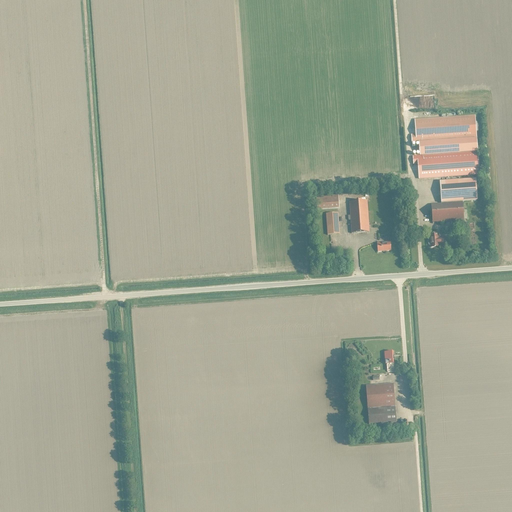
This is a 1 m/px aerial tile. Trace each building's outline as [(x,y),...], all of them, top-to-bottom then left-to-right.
[(411,135),(412,143),(419,142),(476,138),(476,132),(475,122),(475,116),(414,120),(416,135),(411,135)] [(477,152),(412,157),(413,164),(417,164),(418,179),(479,174),(477,152)] [(439,182),(441,204),(462,202),(476,201),(475,180),(439,182)] [(316,197),(317,210),(339,208),(338,195),(316,197)] [(351,233),(369,232),(367,201),(349,202),(351,233)] [(432,222),(463,220),(462,202),(441,204),(431,205),(432,222)] [(339,234),(338,213),(326,214),(327,235),(339,234)] [(429,239),(428,240),(428,244),(430,246),(430,247),(439,247),(439,246),(443,245),(442,237),(438,237),(438,234),(436,235),(436,233),(435,232),(433,232),(432,233),(432,235),(429,235),(429,239)] [(377,252),(390,251),(390,242),(377,243),(377,252)] [(387,372),(394,372),(393,363),(392,352),(384,352),(385,364),(386,364),(387,372)] [(393,384),(365,386),(367,410),(395,407),(393,384)] [(367,410),(368,424),(396,422),(395,407),(367,410)]
